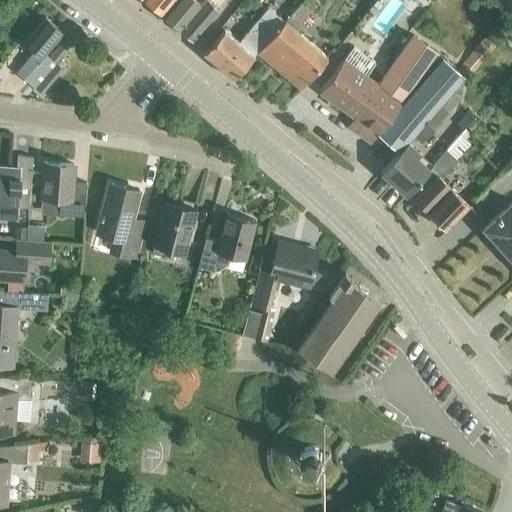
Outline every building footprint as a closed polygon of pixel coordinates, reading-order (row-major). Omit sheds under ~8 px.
[(145,0),(163,15),(175,0),(145,0)] [(175,0),(163,15),(193,40),(219,9),(208,0),(205,0),(201,5),(196,0),(175,0)] [(280,26),(258,52),(301,89),(328,57),(296,30),(318,5),(312,0),(302,0),(280,26)] [(235,78),(258,52),(280,26),(264,12),(239,41),(225,29),(205,53),(235,78)] [(45,52),(63,32),(45,16),(23,41),(35,51),(20,67),(28,74),(24,79),(34,87),(56,61),(50,56),(45,52)] [(379,86),(344,60),(322,90),(365,121),(357,131),(377,147),(385,137),(400,150),(464,75),(437,53),(414,36),(379,86)] [(66,37),(50,56),(56,61),(71,42),(66,37)] [(57,63),(35,88),(41,93),(63,68),(57,63)] [(400,150),(381,171),(381,172),(406,194),(422,177),(424,178),(435,165),(433,164),(430,168),(417,157),(405,147),(409,143),(407,142),(400,151),(400,150)] [(429,184),(415,199),(447,230),(477,200),(474,197),(468,203),(442,178),(459,161),(448,151),(435,165),(424,178),(429,184)] [(30,208),(32,183),(33,171),(34,157),(19,155),(18,167),(0,165),(0,214),(18,215),(18,207),(30,208)] [(58,199),(57,214),(85,217),(87,190),(73,189),(75,164),(46,162),(45,171),(33,171),(32,183),(44,184),(43,198),(58,199)] [(114,251),(136,256),(145,222),(133,219),(141,190),(111,182),(98,232),(118,237),(114,251)] [(505,252),(501,255),(511,266),(511,201),(483,227),(505,252)] [(155,245),(185,253),(196,209),(166,202),(155,245)] [(229,263),(230,256),(246,260),(257,220),(227,212),(220,240),(206,237),(199,266),(216,270),(217,265),(223,266),(229,263)] [(0,218),(0,234),(13,235),(14,219),(0,218)] [(49,258),(50,240),(17,237),(16,250),(0,248),(0,276),(24,279),(26,256),(49,258)] [(310,286),(318,254),(292,248),(293,244),(280,240),(271,274),(260,271),(252,303),(268,307),(276,277),(310,286)] [(352,278),(345,273),(328,296),(332,299),(298,348),(330,370),(379,301),(350,281),(352,278)] [(0,289),(0,365),(13,367),(17,307),(31,308),(32,292),(0,289)] [(28,420),(32,378),(0,375),(0,432),(14,434),(15,419),(28,420)] [(57,403),(55,416),(68,418),(70,405),(57,403)] [(312,403),(307,410),(320,418),(324,411),(312,403)] [(83,442),(82,462),(100,463),(101,444),(83,442)] [(26,462),(27,443),(0,445),(0,502),(5,503),(8,461),(26,462)] [(322,457),(322,454),(322,452),(321,450),(319,447),(318,446),(316,445),(312,443),(310,443),(307,443),(305,444),(303,445),(301,447),(300,449),(298,451),(298,455),(298,457),(299,460),(300,462),(302,465),(304,466),(307,467),(310,468),(313,467),(318,465),(320,463),(321,461),(322,459),(322,457)] [(480,511),(447,499),(442,511),(480,511)]
